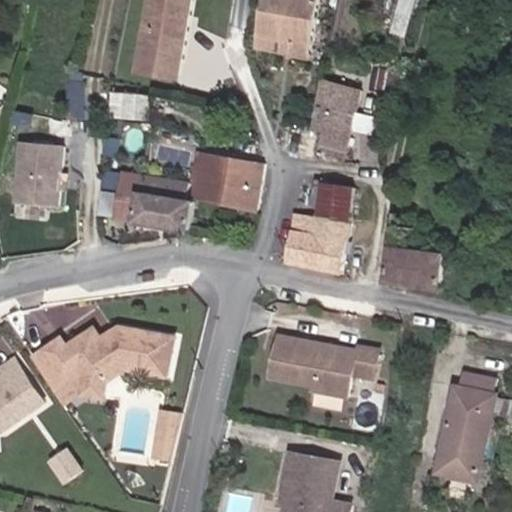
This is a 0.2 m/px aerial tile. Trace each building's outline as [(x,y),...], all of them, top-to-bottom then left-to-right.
[(180,80),(194,0),(151,0),(139,72),(180,80)] [(312,60),(322,0),(266,0),(257,49),(291,56),(312,60)] [(345,164),(363,92),(324,81),(314,130),(325,133),(318,158),(345,164)] [(152,119),(155,98),(115,95),(114,116),(152,119)] [(122,133),(124,120),(111,119),(110,131),(122,133)] [(63,177),(67,146),(24,142),(18,203),(61,207),(62,189),(63,177)] [(259,213),(267,164),(200,152),(195,181),(197,182),(194,199),(259,213)] [(121,196),(104,193),(101,215),(118,217),(117,219),(137,222),(137,223),(192,232),(197,202),(189,201),(192,183),(125,172),(121,196)] [(62,189),(70,178),(63,177),(62,189)] [(358,187),(325,182),(320,217),(354,222),(358,187)] [(320,217),(298,214),(289,262),(345,274),(354,222),(320,217)] [(147,240),(146,233),(129,230),(119,236),(120,243),(139,241),(140,240),(141,241),(147,240)] [(444,290),(449,254),(393,247),(389,283),(444,290)] [(172,377),(179,338),(123,328),(115,332),(114,339),(107,343),(105,339),(98,329),(71,347),(65,339),(35,359),(56,389),(83,372),(87,378),(111,382),(131,370),(172,377)] [(114,339),(115,332),(105,339),(107,343),(114,339)] [(377,380),(382,351),(359,347),(358,351),(283,337),(275,377),(318,386),(317,391),(351,398),(355,375),(377,380)] [(0,432),(6,432),(48,403),(17,359),(0,370),(0,381),(4,388),(0,390),(0,432)] [(85,396),(87,378),(83,372),(56,389),(69,407),(85,396)] [(483,481),(499,396),(497,395),(500,380),(468,373),(465,389),(460,388),(449,440),(454,441),(448,473),(483,481)] [(109,399),(111,382),(87,378),(85,396),(109,399)] [(179,444),(186,413),(163,410),(158,441),(179,444)] [(448,473),(454,441),(449,440),(443,472),(448,473)] [(175,462),(179,444),(158,441),(156,459),(175,462)] [(86,471),(72,451),(55,462),(69,483),(86,471)] [(352,511),(354,505),(335,501),(342,462),(293,453),(286,490),(292,491),(289,505),(294,511),(352,511)] [(430,503),(436,476),(430,475),(424,502),(430,503)] [(289,505),(292,491),(286,490),(283,504),(289,505)]
